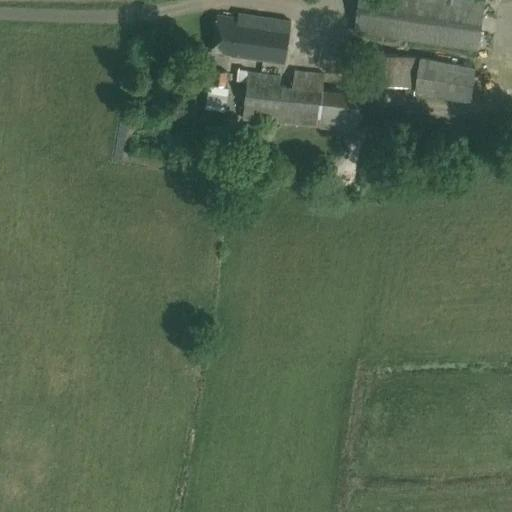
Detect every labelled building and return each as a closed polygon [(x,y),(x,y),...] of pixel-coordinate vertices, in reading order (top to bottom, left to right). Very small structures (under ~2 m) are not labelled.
[(477,49),(485,1),(480,0),(357,0),(353,30),(477,49)] [(284,61),(291,20),(239,12),(238,17),(218,14),(213,50),(234,53),(233,55),(284,61)] [(298,64),(319,67),(321,47),(300,44),(298,64)] [(470,101),(476,67),(364,51),(360,80),(414,86),(413,92),(470,101)] [(220,62),(216,78),(227,80),(230,65),(220,62)] [(356,131),(362,92),(324,88),(324,72),(295,69),(292,86),(281,84),(281,75),(248,70),(242,119),(356,131)]
